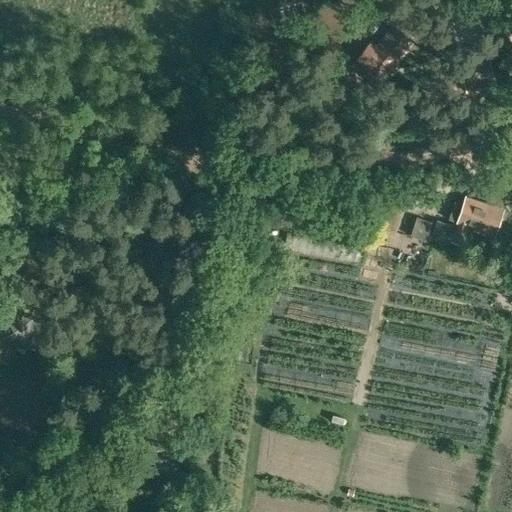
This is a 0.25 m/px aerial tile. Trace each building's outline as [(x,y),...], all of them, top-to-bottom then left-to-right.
[(371,45),(355,64),(378,81),(409,41),(393,28),(377,49),(371,45)] [(465,197),(455,225),(437,219),(433,233),(462,243),(468,226),(494,235),(503,210),(465,197)] [(431,221),(417,216),(411,234),(425,239),(431,221)] [(293,245),(372,258),(375,239),(296,226),(293,245)] [(71,280),(84,275),(77,260),(65,264),(71,280)] [(39,321),(2,313),(0,322),(0,340),(34,347),(39,321)] [(142,449),(141,449),(140,460),(165,464),(167,454),(168,454),(172,426),(146,422),(142,449)]
